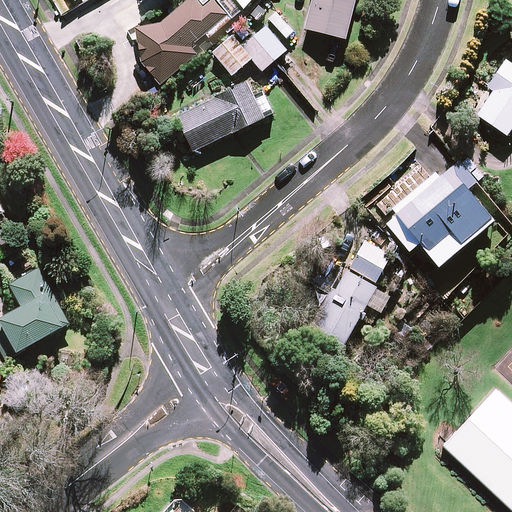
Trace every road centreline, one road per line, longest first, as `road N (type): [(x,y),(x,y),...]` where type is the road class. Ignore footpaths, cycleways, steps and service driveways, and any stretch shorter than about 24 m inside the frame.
road 1 (residential): [(436,0),(420,56),(356,141),(164,297)]
road 2 (secondary): [(164,297),(0,2)]
road 3 (residential): [(38,511),(209,379)]
road 4 (secondary): [(336,511),(246,428),(209,379)]
